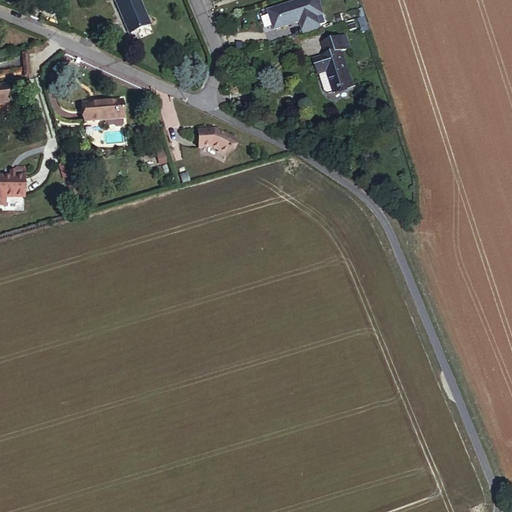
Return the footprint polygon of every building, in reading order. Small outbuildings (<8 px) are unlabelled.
[(148,17),(141,0),(116,0),(127,25),(148,17)] [(330,4),(328,0),(281,0),(276,2),(275,2),(282,21),(308,12),(313,26),(327,22),(322,7),(330,4)] [(371,28),(367,16),(360,18),(364,31),(371,28)] [(320,74),(325,91),(332,93),(354,86),(343,51),(351,48),(348,35),(323,42),(327,54),(319,57),(324,73),(320,74)] [(315,57),(320,74),(324,73),(319,57),(315,57)] [(109,97),(79,105),(84,123),(114,115),(109,97)] [(211,128),(194,129),(196,147),(208,146),(222,154),(231,137),(211,128)] [(188,181),(185,172),(174,174),(178,184),(188,181)]
